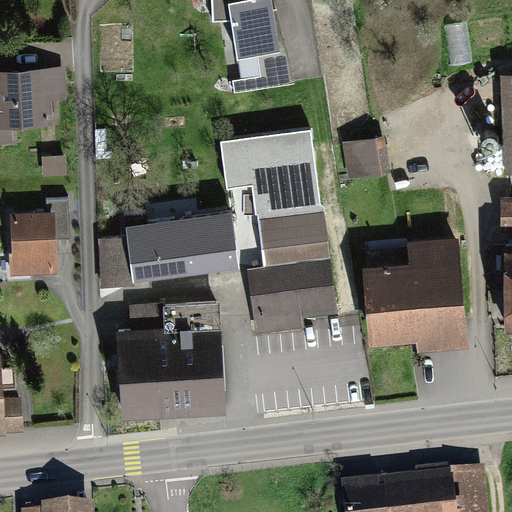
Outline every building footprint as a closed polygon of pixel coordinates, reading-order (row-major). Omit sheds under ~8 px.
[(269,0),(259,0),(230,5),(242,80),(234,81),(235,90),(293,81),(275,12),(271,13),(269,0)] [(10,57),(0,56),(0,136),(13,136),(12,117),(51,115),(50,90),(65,89),(64,64),(11,66),(10,57)] [(511,68),(501,69),(502,163),(511,162),(511,68)] [(309,133),(223,144),(228,186),(256,183),(267,269),(250,271),(258,332),(301,326),(300,316),(335,312),(322,209),(319,210),(309,133)] [(383,136),(341,142),(345,175),(387,170),(383,136)] [(511,191),(495,192),(496,227),(511,226),(511,191)] [(229,216),(128,229),(134,281),(236,268),(229,216)] [(126,239),(99,240),(101,286),(133,285),(126,239)] [(407,254),(361,254),(362,332),(412,332),(412,343),(452,342),(450,239),(407,240),(407,254)] [(511,247),(496,247),(497,327),(511,326),(511,247)] [(134,334),(120,335),(123,416),(222,412),(217,306),(133,309),(134,334)] [(3,355),(0,355),(0,430),(20,430),(19,395),(4,395),(3,355)] [(474,511),(472,475),(339,486),(341,511),(474,511)] [(93,511),(93,502),(24,505),(24,511),(93,511)]
